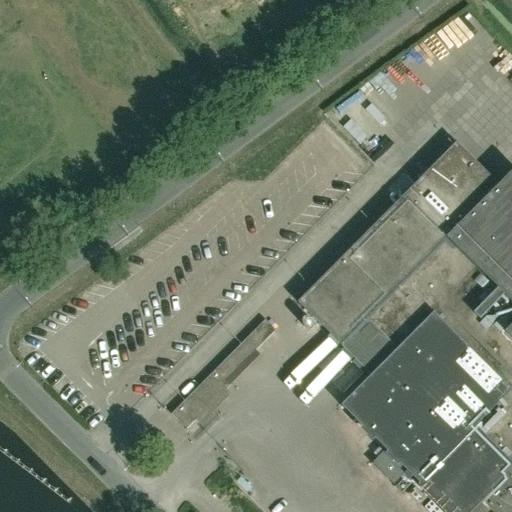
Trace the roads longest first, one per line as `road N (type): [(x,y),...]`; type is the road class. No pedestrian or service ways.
road 1 (tertiary): [(0,313),(416,0)]
road 2 (unclassified): [(147,511),(0,364)]
